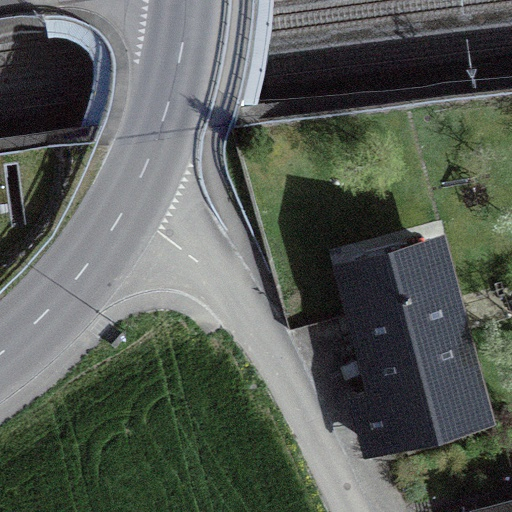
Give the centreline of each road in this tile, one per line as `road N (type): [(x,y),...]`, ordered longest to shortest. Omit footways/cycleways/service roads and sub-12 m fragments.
road 1 (residential): [(126,204),(206,266),(274,356),(350,511)]
road 2 (tertiary): [(184,0),(175,81),(126,204)]
road 3 (tertiary): [(126,204),(76,275),(0,352)]
